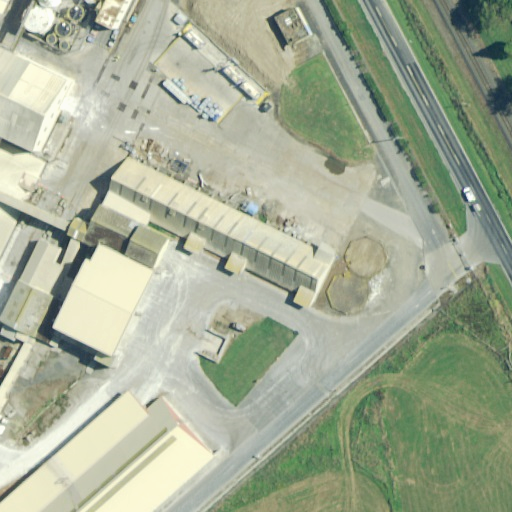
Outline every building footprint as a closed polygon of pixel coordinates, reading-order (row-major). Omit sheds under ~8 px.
[(0,0),(0,13),(6,16),(13,0),(0,0)] [(108,0),(103,11),(108,13),(103,22),(118,30),(133,0),(108,0)] [(51,10),(49,9),(47,8),(45,7),(43,7),(40,8),(38,8),(36,9),(34,11),(32,13),(31,15),(30,17),(30,19),(30,22),(30,24),(31,26),(32,28),(33,30),(35,32),(37,33),(39,34),(42,34),(44,34),(47,34),(49,33),(51,31),(53,30),(54,28),(55,26),(56,23),(56,21),(56,19),(55,16),(54,14),(53,12),(51,10)] [(313,38),(299,11),(280,21),(294,48),(313,38)] [(191,19),(183,12),(175,22),(183,29),(191,19)] [(208,40),(194,27),(185,36),(199,49),(208,40)] [(224,57),(211,44),(203,53),(217,65),(224,57)] [(56,86),(0,58),(0,134),(25,147),(56,86)] [(264,93),(249,79),(240,89),(255,103),(264,93)] [(0,143),(0,264),(47,166),(0,143)] [(329,266),(121,156),(101,193),(310,303),(329,266)] [(153,236),(85,205),(70,236),(81,242),(138,268),(153,236)] [(388,265),(389,259),(388,252),(385,246),(381,241),(375,238),(369,237),(362,238),(356,240),(352,245),(348,250),(347,257),(348,263),(351,269),(355,274),(361,277),(367,279),(374,278),(380,275),(384,271),(388,265)] [(138,268),(81,242),(42,326),(99,352),(138,268)] [(0,511),(138,511),(210,450),(170,397),(151,413),(132,395),(0,501),(0,511)]
